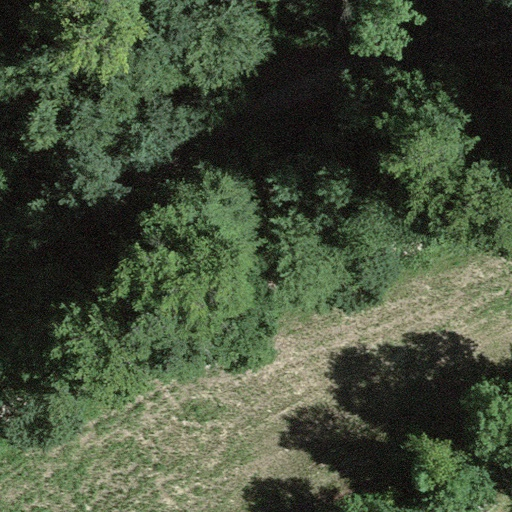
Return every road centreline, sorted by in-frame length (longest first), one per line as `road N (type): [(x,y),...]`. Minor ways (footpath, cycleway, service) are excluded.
road 1 (track): [(0,268),(186,149),(324,76),(411,45),(511,23)]
road 2 (track): [(0,415),(375,248),(511,210)]
